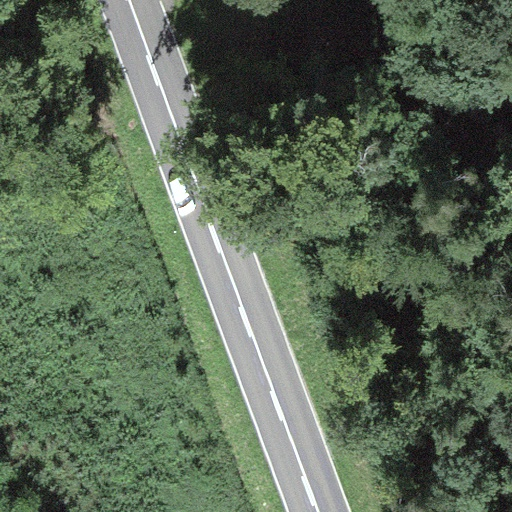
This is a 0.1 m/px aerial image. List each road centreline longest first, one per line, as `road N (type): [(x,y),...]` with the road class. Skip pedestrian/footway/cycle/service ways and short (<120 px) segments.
road 1 (primary): [(321,511),(131,0)]
road 2 (track): [(284,0),(511,192)]
